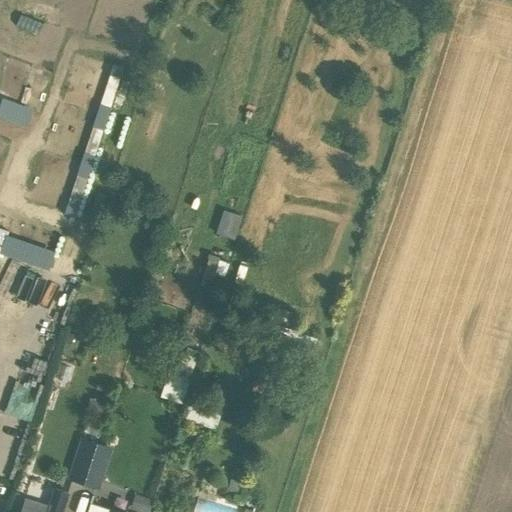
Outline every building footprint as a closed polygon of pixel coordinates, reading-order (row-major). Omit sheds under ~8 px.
[(123,19),(116,41),(140,49),(147,26),(123,19)] [(0,114),(28,126),(35,108),(4,96),(0,107),(0,114)] [(75,171),(73,179),(97,186),(99,178),(75,171)] [(33,224),(55,229),(62,198),(40,193),(33,224)] [(222,208),(215,231),(236,237),(243,214),(222,208)] [(222,286),(230,261),(211,255),(203,280),(222,286)] [(177,348),(163,396),(184,403),(199,354),(177,348)] [(267,387),(254,383),(249,396),(263,400),(267,387)] [(293,398),(271,391),(267,403),(290,410),(293,398)] [(187,419),(218,426),(222,407),(191,401),(187,419)] [(108,450),(83,442),(72,478),(96,486),(108,450)] [(55,489),(47,511),(61,511),(68,493),(55,489)] [(134,507),(149,510),(151,499),(137,496),(134,507)]
